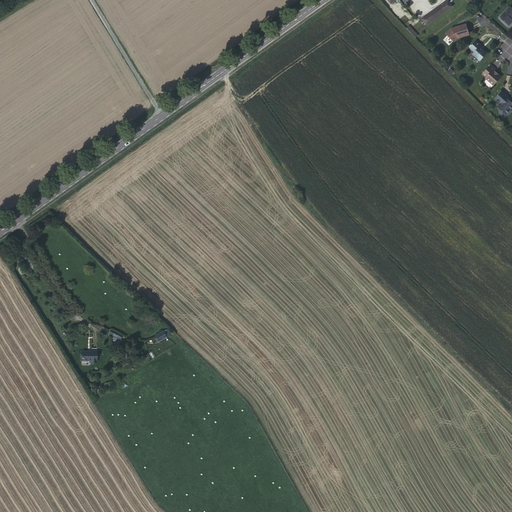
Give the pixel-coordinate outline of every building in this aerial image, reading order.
[(448,0),(447,0),(422,19),(426,25),(453,6),(448,0)] [(511,7),(510,6),(500,17),(508,24),(509,24),(511,21),(511,7)] [(456,26),(456,27),(449,30),(444,35),(452,43),(456,39),(467,36),(465,24),(456,26)] [(409,26),(407,29),(415,38),(418,35),(409,26)] [(480,46),(475,41),(469,48),(474,52),(472,54),(479,61),(486,54),(479,47),(480,46)] [(490,65),(482,73),(486,77),(485,78),(492,85),(500,77),(496,75),(495,74),(493,72),(495,70),(490,65)] [(505,100),(507,98),(501,93),(494,102),(499,106),(497,109),(505,116),(506,115),(507,115),(509,113),(509,111),(511,107),(511,105),(508,102),(505,100)] [(120,342),(122,337),(110,331),(108,336),(120,342)] [(158,342),(166,338),(163,332),(155,337),(158,342)] [(97,351),(91,351),(91,352),(82,352),(82,362),(91,361),(91,363),(96,364),(97,351)]
